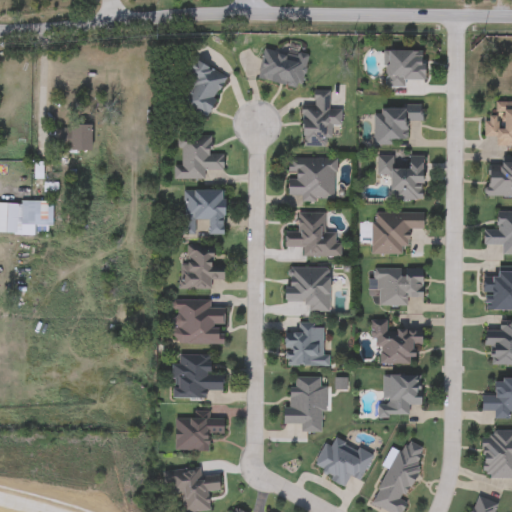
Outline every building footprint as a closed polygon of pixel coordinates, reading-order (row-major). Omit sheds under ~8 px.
[(302,87),(259,81),(263,47),(306,52),(302,87)] [(384,87),(384,51),(425,51),(425,87),(384,87)] [(206,118),(179,106),(193,75),(184,71),(189,58),(226,75),(206,118)] [(301,147),(300,104),(313,104),(313,91),(329,91),(329,108),(341,108),(341,125),(331,125),(331,147),(301,147)] [(484,137),(484,116),(495,116),(495,103),(511,103),(511,147),(496,147),(496,137),(484,137)] [(407,122),(407,144),(374,144),(373,106),(421,106),(421,122),(407,122)] [(92,126),(92,149),(56,149),(56,126),(92,126)] [(211,136),(211,154),(223,154),(223,170),(204,170),(204,179),(173,179),(173,165),(181,165),(181,136),(211,136)] [(423,156),(423,201),(391,200),(392,176),(377,176),(377,156),(423,156)] [(287,199),(288,158),(335,159),(335,200),(287,199)] [(487,159),(511,158),(511,199),(487,200),(487,159)] [(184,190),(223,189),(224,234),(207,235),(207,222),(184,222),(184,190)] [(511,255),(502,255),(502,245),(483,245),(483,230),(496,230),(496,212),(511,212),(511,255)] [(302,257),(302,247),(285,247),(285,231),(297,232),(297,213),(325,213),(325,234),(341,234),(341,257),(302,257)] [(372,213),(424,214),(423,255),(371,254),(372,213)] [(213,251),(213,270),(223,270),(223,290),(180,290),(180,251),(213,251)] [(329,312),(307,312),(307,302),(286,302),(286,268),(329,268),(329,312)] [(423,268),(423,306),(373,307),(373,269),(423,268)] [(511,310),(484,311),(484,270),(511,269),(511,310)] [(223,345),(172,345),(173,301),(212,301),(211,307),(224,307),(223,345)] [(422,330),(422,346),(413,346),(414,365),(374,365),(373,321),(387,321),(388,330),(422,330)] [(511,365),(486,365),(487,322),(511,322),(511,365)] [(326,324),(326,366),(284,366),(284,324),(326,324)] [(211,355),(211,375),(223,375),(223,391),(207,391),(207,400),(171,399),(171,364),(177,364),(178,355),(211,355)] [(407,417),(380,417),(380,376),(421,376),(421,405),(407,405),(407,417)] [(324,378),(324,432),(301,432),(301,426),(286,426),(287,377),(324,378)] [(511,377),(511,413),(509,413),(510,419),(495,419),(494,411),(482,411),(482,397),(495,397),(495,378),(511,377)] [(208,452),(172,452),(172,418),(224,418),(224,434),(208,434),(208,452)] [(511,478),(482,478),(482,433),(511,433),(511,478)] [(387,511),(371,504),(403,439),(426,450),(401,500),(406,502),(401,511),(387,511)] [(220,491),(207,492),(209,510),(192,511),(183,511),(182,494),(169,496),(167,472),(201,469),(202,476),(218,475),(220,491)] [(472,511),(477,496),(498,503),(495,511),(472,511)]
